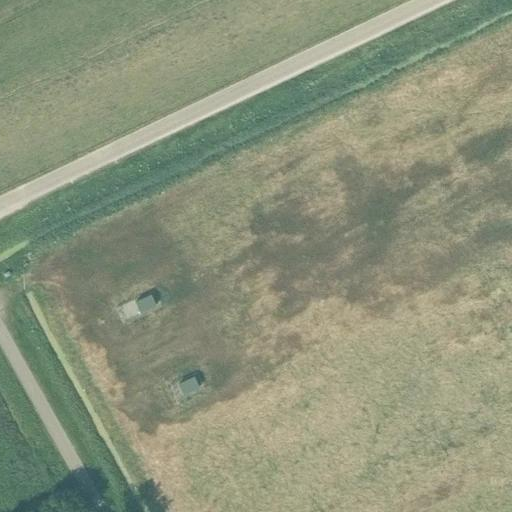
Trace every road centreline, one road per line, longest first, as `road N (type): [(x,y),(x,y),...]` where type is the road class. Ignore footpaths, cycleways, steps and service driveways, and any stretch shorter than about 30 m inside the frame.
road 1 (tertiary): [(0,206),(433,0)]
road 2 (unclassified): [(100,511),(0,330)]
